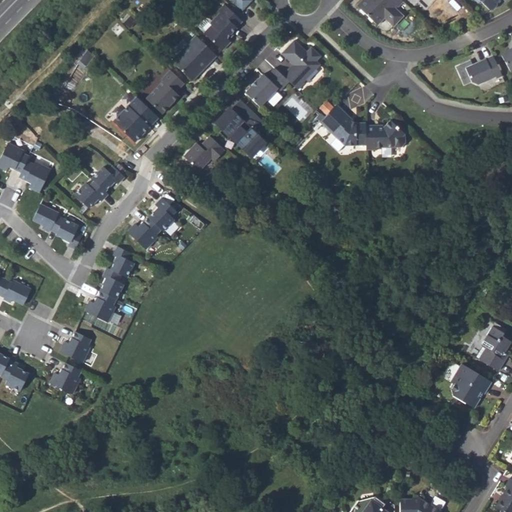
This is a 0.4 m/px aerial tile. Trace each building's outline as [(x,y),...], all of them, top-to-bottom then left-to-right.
[(229,0),(234,5),(234,4),(242,11),(252,1),(250,0),(229,0)] [(402,2),(400,0),(362,0),(357,6),(377,25),(384,18),(393,26),(402,16),(395,10),(402,2)] [(242,22),(223,5),(217,11),(219,14),(211,22),(208,20),(205,20),(199,26),(199,29),(203,34),(221,52),(230,43),(226,39),(236,29),(242,22)] [(171,61),(192,82),(208,66),(204,63),(213,53),(195,36),(171,61)] [(306,53),(293,41),(281,55),(292,66),(294,67),(290,70),(288,69),(282,76),(288,82),(297,91),(304,84),(303,83),(319,65),(315,62),(320,57),(310,48),(306,53)] [(511,71),(511,50),(510,51),(510,50),(501,55),(510,73),(511,71)] [(93,57),(87,51),(78,60),(84,66),(93,57)] [(216,57),(213,53),(204,63),(208,66),(216,57)] [(501,74),(492,56),(475,64),(476,66),(473,67),(472,65),(470,61),(456,67),(464,84),(471,81),(471,82),(478,84),(482,82),(483,78),(492,75),(495,76),(501,74)] [(282,76),(274,69),(266,78),(263,75),(256,82),(255,81),(251,86),(251,87),(245,94),(260,108),(277,89),(280,91),(288,82),(282,76)] [(183,84),(169,71),(161,80),(162,82),(145,100),(161,115),(179,97),(175,93),(183,84)] [(154,115),(136,97),(112,123),(134,143),(144,133),(140,129),(146,124),(154,115)] [(249,109),(240,101),(232,109),(241,117),(249,109)] [(374,125),(365,126),(365,123),(355,123),(350,122),(345,116),(346,115),(336,105),(319,123),(344,146),(365,146),(365,150),(375,150),(375,148),(400,147),(405,143),(404,139),(402,137),(404,136),(390,121),(385,126),(383,127),(374,127),(374,125)] [(263,122),(249,109),(241,117),(249,125),(252,122),(258,128),(263,122)] [(232,116),(229,113),(225,118),(223,116),(216,123),(223,130),(219,133),(226,140),(230,137),(236,143),(238,142),(244,148),(243,150),(250,157),(264,143),(256,136),(259,133),(257,132),(252,127),(245,133),(245,132),(244,131),(242,130),(241,128),(239,127),(243,124),(241,122),(240,121),(240,120),(239,119),(239,118),(239,117),(238,116),(237,115),(236,115),(235,114),(234,114),(233,115),(232,116)] [(355,123),(346,115),(345,116),(350,122),(355,123)] [(252,122),(249,125),(252,127),(257,132),(265,124),(263,122),(258,128),(252,122)] [(146,124),(140,129),(144,133),(149,127),(146,124)] [(196,144),(183,157),(198,172),(211,159),(214,162),(224,151),(209,137),(199,147),(196,144)] [(8,167),(20,173),(26,162),(28,158),(21,154),(23,152),(7,144),(0,158),(0,168),(6,172),(8,167)] [(26,162),(20,173),(18,178),(31,184),(28,188),(38,193),(49,171),(33,163),(32,165),(26,162)] [(92,178),(95,181),(105,191),(114,181),(117,184),(124,177),(122,176),(126,171),(119,165),(115,169),(112,167),(108,171),(104,167),(92,178)] [(101,201),(108,194),(105,191),(95,181),(90,186),(86,182),(75,194),(88,208),(98,198),(101,201)] [(148,219),(160,230),(162,232),(173,220),(170,217),(175,212),(161,199),(154,206),(157,209),(148,219)] [(50,231),(56,234),(63,219),(56,216),(58,214),(39,205),(32,221),(43,226),(41,229),(49,233),(50,231)] [(63,219),(56,234),(55,236),(70,243),(68,246),(74,250),(81,236),(75,232),(78,227),(63,219)] [(135,225),(127,233),(145,250),(157,238),(155,236),(160,230),(148,219),(138,229),(135,225)] [(117,257),(111,270),(121,275),(127,278),(134,263),(129,260),(132,254),(118,247),(113,256),(117,257)] [(100,291),(101,291),(116,299),(124,284),(118,281),(121,275),(111,270),(107,268),(103,277),(106,279),(100,291)] [(4,281),(0,289),(0,297),(4,299),(3,300),(10,304),(12,301),(23,306),(30,290),(12,282),(11,284),(4,281)] [(116,299),(101,291),(95,303),(90,301),(85,311),(108,323),(116,307),(113,305),(116,299)] [(496,372),(502,362),(497,359),(501,353),(502,354),(508,343),(500,338),(501,336),(490,329),(479,349),(483,351),(477,362),(496,372)] [(64,342),(59,352),(82,363),(89,348),(87,346),(90,340),(75,332),(69,344),(64,342)] [(502,362),(504,363),(507,357),(502,354),(501,353),(497,359),(502,362)] [(0,375),(1,376),(9,360),(0,355),(0,375)] [(18,365),(9,360),(1,376),(1,377),(7,380),(5,385),(20,392),(28,374),(16,369),(18,365)] [(58,378),(53,376),(49,384),(72,395),(80,379),(77,377),(80,371),(65,363),(58,378)] [(442,378),(450,384),(460,369),(450,363),(442,378)] [(461,365),(460,369),(450,384),(454,386),(451,392),(454,394),(453,396),(474,408),(480,399),(477,397),(480,393),(484,395),(491,382),(461,365)] [(497,504),(510,511),(511,511),(511,475),(506,483),(508,485),(497,504)] [(411,500),(399,500),(399,511),(439,511),(420,500),(417,497),(413,497),(411,500)] [(357,503),(351,511),(393,511),(394,506),(387,501),(385,506),(374,499),(367,510),(357,503)]
